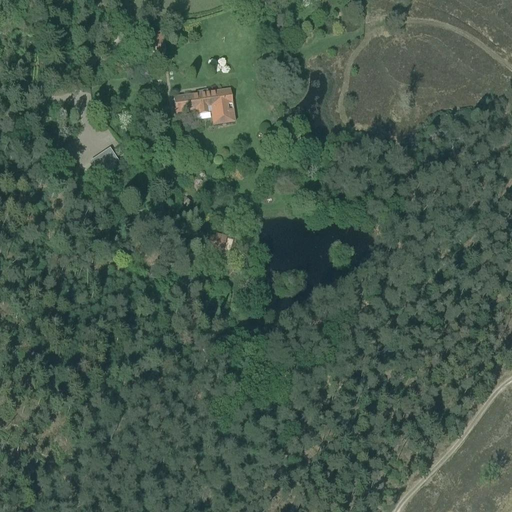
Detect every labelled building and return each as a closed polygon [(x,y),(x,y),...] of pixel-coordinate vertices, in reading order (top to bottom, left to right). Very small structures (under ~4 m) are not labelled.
[(165,54),(162,34),(149,36),(150,49),(151,49),(150,47),(156,46),(157,55),(165,54)] [(215,122),(227,120),(227,113),(231,113),(229,91),(212,93),(214,114),(215,122)] [(195,116),(214,114),(212,93),(202,94),(201,93),(197,93),(197,96),(173,99),(176,117),(195,114),(195,116)] [(90,163),(99,175),(118,162),(109,150),(90,163)] [(223,252),(227,238),(216,235),(215,237),(207,235),(203,250),(212,252),(213,250),(223,252)]
